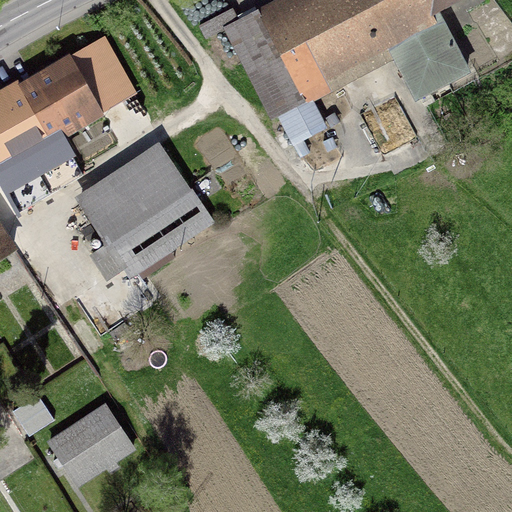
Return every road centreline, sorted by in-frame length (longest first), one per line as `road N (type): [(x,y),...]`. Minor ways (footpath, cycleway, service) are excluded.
road 1 (unknown): [(0,173),(26,201),(219,77)]
road 2 (track): [(162,0),(310,200)]
